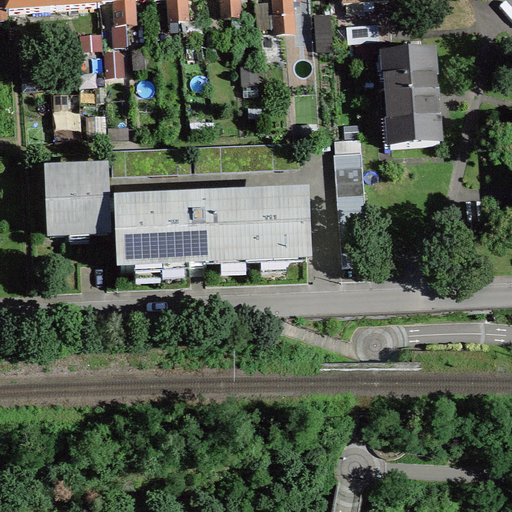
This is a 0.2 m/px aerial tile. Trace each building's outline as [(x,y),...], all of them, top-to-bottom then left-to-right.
[(0,0),(0,12),(7,12),(9,11),(7,0),(0,0)] [(99,5),(99,0),(7,0),(9,11),(7,12),(8,15),(18,15),(100,9),(99,5)] [(177,0),(172,0),(168,0),(170,25),(179,24),(177,0)] [(185,0),(177,0),(179,24),(187,23),(185,0)] [(229,0),(221,0),(223,21),(231,20),(229,0)] [(238,0),(229,0),(231,20),(240,20),(238,0)] [(282,0),(274,0),(275,17),(284,16),(282,0)] [(291,0),(282,0),(284,16),(293,16),(291,0)] [(133,3),(124,4),(126,28),(135,27),(133,3)] [(124,4),(116,4),(117,28),(126,28),(124,4)] [(18,15),(8,15),(9,30),(19,29),(18,15)] [(285,29),(284,16),(275,17),(277,42),(286,41),(285,29)] [(294,29),(293,16),(284,16),(285,29),(294,29)] [(331,27),(319,28),(320,53),(333,52),(331,27)] [(117,28),(114,28),(116,50),(128,49),(126,28),(117,28)] [(97,37),(86,38),(86,48),(97,48),(97,37)] [(155,54),(134,56),(135,73),(156,71),(155,54)] [(433,56),(384,59),(390,150),(439,147),(433,56)] [(257,74),(242,75),(243,88),(258,87),(257,74)] [(67,98),(55,99),(56,110),(68,109),(67,98)] [(360,143),(335,145),(336,157),(360,156),(360,143)] [(299,146),(194,150),(195,176),(300,172),(299,146)] [(190,150),(177,151),(178,177),(191,176),(190,150)] [(178,177),(177,151),(150,152),(151,178),(178,177)] [(151,178),(150,152),(112,154),(113,179),(151,178)] [(336,157),(334,158),(342,269),(369,267),(362,156),(360,156),(336,157)] [(105,175),(48,178),(51,238),(108,235),(105,175)] [(307,261),(305,204),(119,211),(121,272),(207,269),(207,265),(307,261)]
